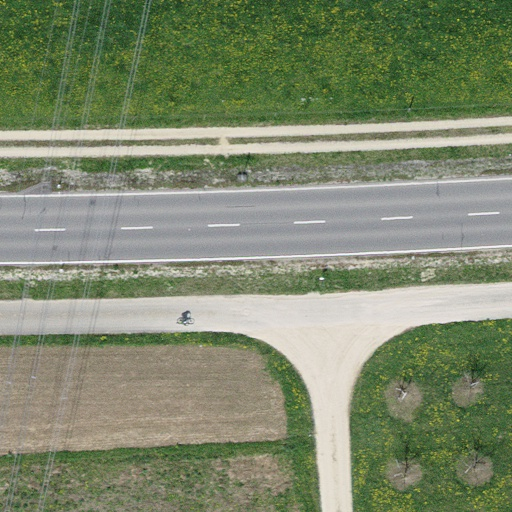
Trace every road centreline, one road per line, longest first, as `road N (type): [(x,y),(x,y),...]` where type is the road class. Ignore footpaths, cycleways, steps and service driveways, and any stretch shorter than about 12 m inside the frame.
road 1 (track): [(0,311),(321,313),(511,297)]
road 2 (secondary): [(511,213),(0,230)]
road 3 (track): [(0,143),(511,127)]
road 4 (track): [(321,313),(334,511)]
